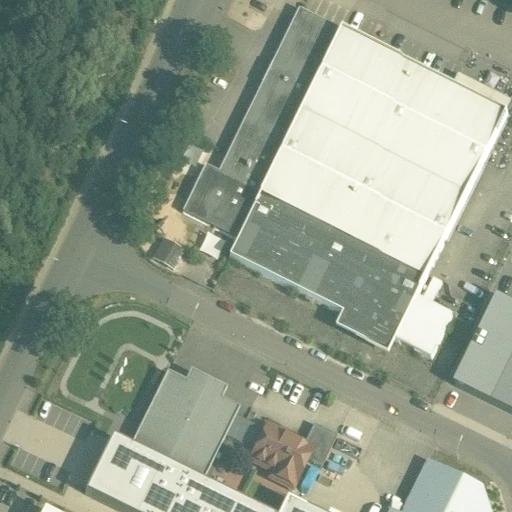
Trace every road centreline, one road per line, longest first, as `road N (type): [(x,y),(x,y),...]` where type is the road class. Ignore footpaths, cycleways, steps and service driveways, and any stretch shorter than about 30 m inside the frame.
road 1 (residential): [(511,465),(72,244)]
road 2 (residential): [(192,0),(72,244)]
road 3 (residential): [(72,244),(0,393)]
